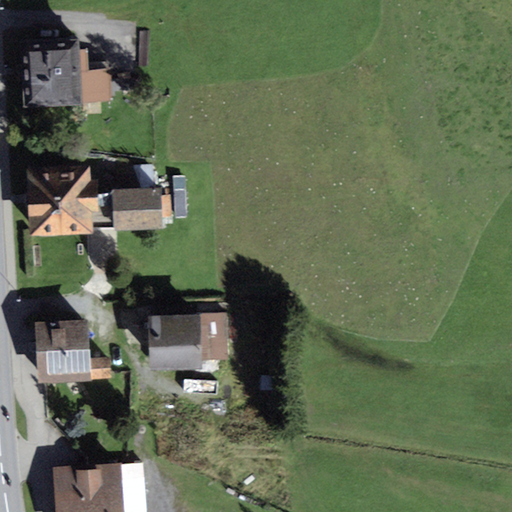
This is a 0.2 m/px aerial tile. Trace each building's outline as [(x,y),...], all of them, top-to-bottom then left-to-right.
[(91,44),(28,48),(32,110),(95,106),(91,44)] [(35,177),(37,232),(97,230),(96,175),(35,177)] [(160,190),(116,193),(119,232),(162,230),(160,190)] [(88,316),(33,319),(36,379),(111,376),(110,354),(89,355),(88,316)] [(199,316),(154,317),(156,370),(201,369),(199,316)] [(61,511),(127,511),(124,465),(59,469),(61,511)]
